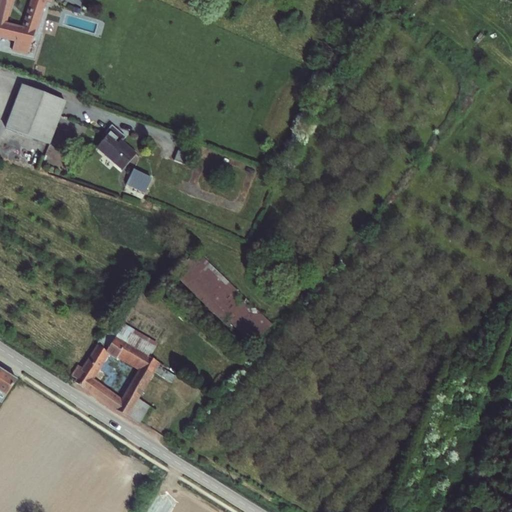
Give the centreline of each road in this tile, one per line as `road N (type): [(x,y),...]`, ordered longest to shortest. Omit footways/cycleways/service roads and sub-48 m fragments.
road 1 (tertiary): [(256,511),(0,348)]
road 2 (track): [(432,511),(511,326)]
